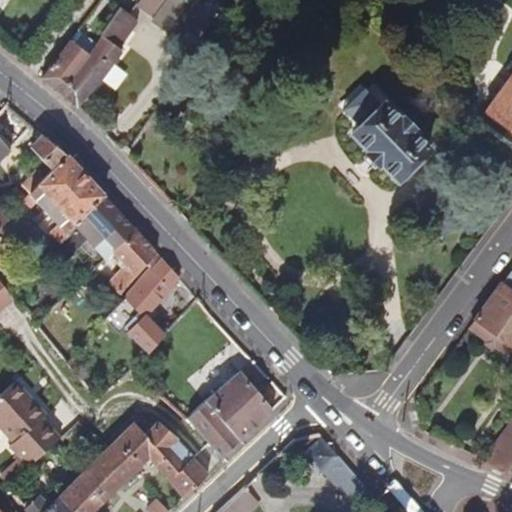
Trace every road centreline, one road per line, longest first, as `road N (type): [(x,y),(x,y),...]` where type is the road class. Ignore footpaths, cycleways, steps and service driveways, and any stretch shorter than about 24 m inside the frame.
road 1 (primary): [(318,395),(49,110),(0,70)]
road 2 (residential): [(363,437),(511,233)]
road 3 (residential): [(194,511),(318,395)]
